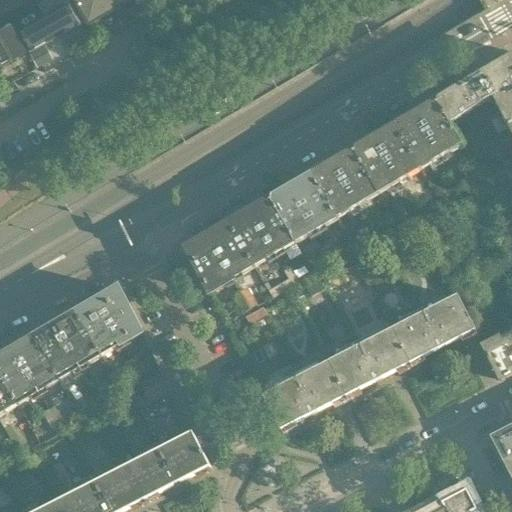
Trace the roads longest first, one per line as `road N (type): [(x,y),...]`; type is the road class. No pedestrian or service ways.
road 1 (secondary): [(0,284),(484,0)]
road 2 (secondary): [(446,0),(0,263)]
road 3 (secondary): [(157,222),(511,13)]
road 4 (residential): [(142,261),(245,449),(229,511)]
road 5 (secondary): [(404,0),(185,128)]
road 6 (secondary): [(185,128),(0,238)]
road 7 (residential): [(460,429),(302,511)]
road 8 (secondary): [(0,285),(35,282),(157,222)]
road 9 (residential): [(0,320),(115,263),(142,261)]
road 10 (residential): [(0,108),(105,46)]
